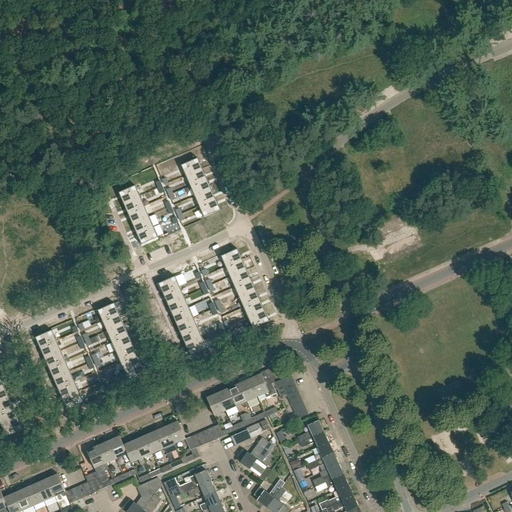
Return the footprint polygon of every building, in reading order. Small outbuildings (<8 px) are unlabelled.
[(185,164),(181,166),(186,176),(188,176),(202,169),(198,159),(185,164)] [(188,176),(186,176),(190,187),(192,186),(207,179),(202,169),(188,176)] [(170,185),(179,181),(177,175),(167,178),(170,185)] [(192,186),(190,187),(195,197),(197,196),(211,190),(207,179),(192,186)] [(119,193),(123,204),(138,197),(140,197),(135,186),(134,187),(130,188),(119,193)] [(40,189),(23,195),(54,275),(68,270),(66,264),(68,263),(40,189)] [(197,196),(195,197),(199,207),(201,206),(216,200),(211,190),(197,196)] [(138,197),(123,204),(128,214),(143,207),(144,207),(140,197),(138,197)] [(201,206),(199,207),(204,218),(206,217),(220,211),(216,200),(201,206)] [(143,207),(128,214),(132,224),(147,218),(149,217),(144,207),(143,207)] [(149,218),(153,227),(159,224),(155,215),(149,218)] [(147,218),(132,224),(137,234),(152,228),(153,227),(149,217),(147,218)] [(160,225),(154,228),(158,237),(164,234),(160,225)] [(152,228),(137,234),(141,245),(156,239),(158,238),(153,227),(152,228)] [(223,256),(221,257),(226,267),(242,260),(238,249),(223,256)] [(242,260),(226,267),(230,278),(232,277),(247,270),(242,260)] [(232,277),(230,278),(235,288),(251,281),(247,270),(232,277)] [(175,277),(159,284),(163,295),(180,287),(175,277)] [(251,281),(235,288),(239,298),(241,297),(256,291),(251,281)] [(180,287),(163,295),(168,305),(182,298),(184,298),(180,287)] [(241,297),(239,298),(244,308),(260,301),(256,291),(241,297)] [(182,298),(168,305),(172,315),(189,308),(184,298),(182,298)] [(260,301),(244,308),(248,318),(250,318),(265,311),(260,301)] [(100,310),(98,311),(102,321),(119,314),(114,303),(100,310)] [(189,308),(193,318),(199,315),(195,306),(189,308)] [(189,308),(172,315),(177,325),(192,319),(193,318),(189,308)] [(250,318),(248,318),(253,329),(255,328),(269,322),(265,311),(250,318)] [(119,314),(102,321),(107,332),(109,331),(123,324),(119,314)] [(192,319),(177,325),(181,336),(198,328),(193,318),(192,319)] [(109,331),(107,332),(111,342),(128,335),(123,324),(109,331)] [(198,328),(181,336),(186,346),(201,339),(202,339),(198,328)] [(51,332),(36,338),(41,349),(57,342),(52,331),(51,332)] [(128,335),(111,342),(116,352),(118,351),(132,345),(128,335)] [(201,339),(186,346),(190,356),(205,350),(207,349),(202,339),(201,339)] [(57,342),(41,349),(45,359),(60,353),(62,352),(57,342)] [(118,351),(116,352),(121,362),(137,355),(132,345),(118,351)] [(60,353),(45,359),(50,369),(66,362),(62,352),(60,353)] [(137,355),(121,362),(125,372),(127,372),(142,365),(137,355)] [(66,362),(50,369),(54,380),(69,373),(70,372),(66,362)] [(127,372),(125,372),(130,383),(131,382),(146,376),(142,365),(127,372)] [(69,373),(54,380),(58,390),(75,383),(70,372),(69,373)] [(261,374),(249,379),(256,394),(257,397),(264,394),(265,398),(275,394),(269,380),(264,382),(261,374)] [(282,386),(293,381),(291,376),(274,383),(273,383),(276,389),(282,386)] [(247,402),(257,397),(256,394),(249,379),(239,384),(247,402)] [(284,392),(296,387),(293,381),(282,386),(284,392)] [(75,383),(58,390),(63,400),(78,393),(79,393),(75,383)] [(249,407),(247,402),(239,384),(228,389),(236,406),(242,404),(244,409),(249,407)] [(287,397),(298,392),(296,387),(284,392),(287,397)] [(5,389),(0,390),(0,402),(9,399),(5,389)] [(225,411),(236,406),(228,389),(217,393),(225,411)] [(289,403),(301,398),(298,392),(287,397),(289,403)] [(78,393),(63,400),(68,411),(83,404),(84,403),(79,393),(78,393)] [(214,416),(225,411),(217,393),(206,398),(210,407),(214,416)] [(292,408),(303,403),(301,398),(289,403),(292,408)] [(9,399),(0,402),(0,415),(14,409),(9,399)] [(294,414),(305,409),(303,403),(292,408),(294,414)] [(265,417),(267,417),(274,414),(277,412),(275,408),(263,413),(265,417)] [(14,409),(0,415),(0,422),(2,427),(18,419),(14,409)] [(305,409),(294,414),(296,419),(308,414),(305,409)] [(244,427),(252,423),(250,419),(251,418),(250,415),(246,414),(240,416),(243,422),(242,422),(244,427)] [(255,422),(263,418),(261,414),(253,418),(255,422)] [(18,419),(2,427),(6,437),(23,430),(18,419)] [(263,431),(268,429),(267,425),(265,420),(259,423),(263,431)] [(299,443),(323,432),(318,420),(307,426),(309,431),(297,437),(299,443)] [(185,439),(178,421),(167,426),(175,444),(185,439)] [(233,431),(242,428),(240,423),(231,427),(233,431)] [(257,424),(247,428),(251,437),(261,432),(257,424)] [(223,436),(221,431),(219,425),(213,427),(218,438),(223,436)] [(164,449),(175,444),(167,426),(156,431),(164,449)] [(212,441),(218,438),(213,427),(207,430),(212,441)] [(207,443),(212,441),(207,430),(202,432),(207,443)] [(153,453),(164,449),(156,431),(145,435),(153,453)] [(280,442),(284,440),(280,431),(276,433),(280,442)] [(201,445),(207,443),(202,432),(196,434),(201,445)] [(317,448),(328,442),(323,432),(299,443),(302,448),(314,442),(317,448)] [(196,448),(201,445),(196,434),(191,437),(196,448)] [(143,458),(153,453),(145,435),(134,440),(142,458),(143,458)] [(120,438),(119,436),(108,441),(116,459),(127,454),(120,438)] [(190,450),(196,448),(191,437),(185,439),(190,450)] [(240,463),(250,470),(257,459),(269,443),(263,439),(251,455),(242,449),(237,456),(241,460),(240,463)] [(123,445),(131,463),(138,460),(141,466),(145,464),(143,458),(142,458),(134,440),(123,445)] [(105,464),(106,464),(116,459),(108,441),(98,446),(105,464)] [(269,443),(257,459),(250,470),(259,476),(258,477),(263,481),(272,470),(262,463),(269,454),(268,453),(273,445),(269,442),(269,443)] [(316,461),(322,458),(333,453),(328,442),(317,448),(313,449),(316,456),(314,456),(316,461)] [(98,446),(86,451),(96,472),(96,473),(108,468),(106,464),(105,464),(98,446)] [(286,455),(292,453),(290,447),(283,450),(286,455)] [(322,458),(316,461),(306,465),(309,471),(319,466),(322,471),(327,469),(338,464),(333,453),(322,458)] [(183,464),(191,461),(189,456),(181,460),(183,464)] [(490,460),(493,466),(501,462),(498,457),(490,460)] [(293,471),(302,466),(299,459),(290,463),(293,471)] [(172,469),(180,465),(178,461),(170,464),(172,469)] [(327,469),(322,471),(319,472),(321,477),(312,481),(315,487),(343,475),(338,464),(327,469)] [(161,473),(170,470),(168,465),(159,469),(161,473)] [(298,482),(304,479),(300,469),(293,472),(298,482)] [(151,478),(159,474),(157,470),(149,474),(151,478)] [(178,485),(175,486),(179,495),(187,492),(195,488),(211,482),(206,470),(194,475),(190,477),(192,482),(179,487),(178,485)] [(124,479),(132,476),(130,471),(122,475),(124,479)] [(93,480),(98,478),(96,473),(96,472),(85,477),(87,483),(93,480)] [(65,492),(66,492),(58,474),(47,479),(54,497),(61,494),(63,497),(66,495),(65,492)] [(140,483),(148,479),(146,475),(138,478),(140,483)] [(348,485),(343,475),(315,487),(318,493),(334,485),(336,491),(348,485)] [(93,480),(97,491),(111,485),(109,480),(108,478),(103,476),(98,478),(93,480)] [(114,484),(122,480),(120,476),(112,480),(114,484)] [(141,511),(154,495),(154,496),(161,486),(157,478),(143,484),(143,485),(144,485),(146,491),(136,505),(128,499),(121,509),(124,511),(141,511)] [(44,501),(54,497),(47,479),(36,484),(44,501)] [(172,479),(163,483),(170,499),(179,495),(175,486),(172,479)] [(304,479),(298,482),(302,490),(308,487),(304,479)] [(92,493),(97,491),(93,480),(87,483),(92,493)] [(266,508),(274,498),(281,488),(284,484),(280,481),(270,495),(259,487),(254,495),(258,498),(257,501),(266,508)] [(195,488),(187,492),(189,497),(202,492),(204,497),(215,492),(211,482),(195,488)] [(87,496),(92,493),(87,483),(82,485),(87,496)] [(33,506),(44,501),(36,484),(25,488),(33,506)] [(81,498),(87,496),(82,485),(76,487),(81,498)] [(348,485),(336,491),(339,497),(327,503),(326,502),(318,505),(321,511),(326,508),(353,496),(348,485)] [(79,499),(81,498),(76,487),(71,490),(76,501),(79,499)] [(22,511),(33,506),(25,488),(14,493),(22,511)] [(271,511),(285,511),(289,508),(278,501),(285,491),(281,488),(274,498),(266,508),(271,511)] [(70,503),(76,501),(71,490),(66,492),(65,492),(66,495),(70,503)] [(204,510),(220,503),(215,492),(204,497),(206,503),(202,505),(204,510)] [(9,511),(19,511),(22,511),(14,493),(4,498),(9,511)] [(151,511),(160,500),(154,496),(154,495),(141,511),(151,511)] [(353,496),(326,508),(327,511),(335,511),(344,507),(346,511),(344,511),(350,511),(358,507),(353,496)] [(224,511),(220,503),(204,510),(203,511),(224,511)]
